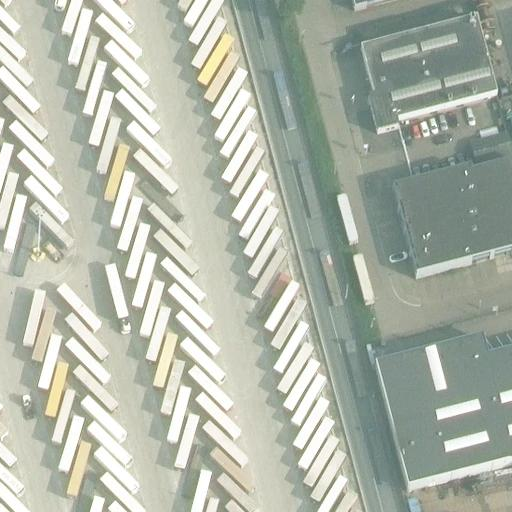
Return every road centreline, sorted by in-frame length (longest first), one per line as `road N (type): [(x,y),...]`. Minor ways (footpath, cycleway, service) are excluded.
road 1 (unclassified): [(511,291),(391,321),(310,38)]
road 2 (unclassified): [(310,38),(458,0)]
